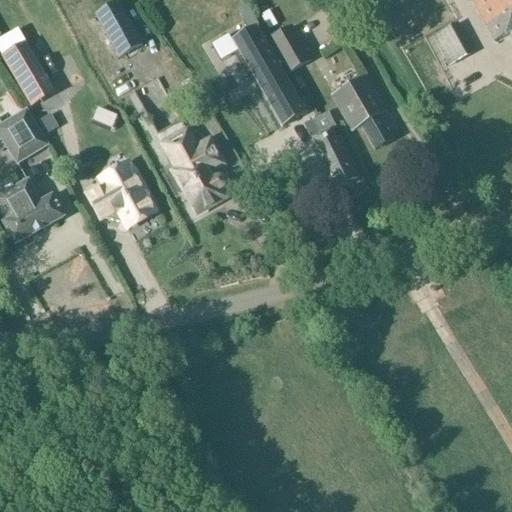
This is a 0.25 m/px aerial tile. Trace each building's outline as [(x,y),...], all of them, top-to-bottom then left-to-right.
[(511,39),(511,0),(471,0),(495,44),(510,36),(511,39)] [(95,17),(120,62),(144,48),(119,3),(95,17)] [(257,27),(232,41),(240,56),(237,58),(249,79),(252,77),(281,129),(306,115),(257,27)] [(434,38),(449,67),(470,56),(455,27),(434,38)] [(288,76),(311,63),(292,30),(269,43),(288,76)] [(365,79),(332,98),(346,123),(355,118),(375,152),(394,141),(378,114),(384,111),(365,79)] [(27,106),(44,96),(39,87),(22,97),(27,106)] [(0,136),(17,166),(47,148),(26,114),(0,129),(0,136)] [(338,192),(357,183),(332,131),(336,129),(329,115),(305,126),(338,192)] [(50,116),(37,124),(45,137),(58,129),(50,116)] [(255,157),(276,147),(269,133),(265,135),(257,120),(240,128),(255,157)] [(219,180),(215,180),(212,173),(220,168),(222,163),(210,142),(197,150),(187,133),(163,147),(174,166),(163,172),(178,199),(185,195),(196,214),(222,200),(223,194),(221,191),(224,188),(224,184),(223,181),(219,180)] [(96,181),(101,189),(86,197),(100,222),(105,219),(106,221),(120,225),(122,224),(125,228),(153,212),(145,197),(146,197),(127,164),(96,181)] [(15,247),(64,220),(52,199),(41,205),(28,183),(0,198),(0,211),(7,224),(3,226),(15,247)]
